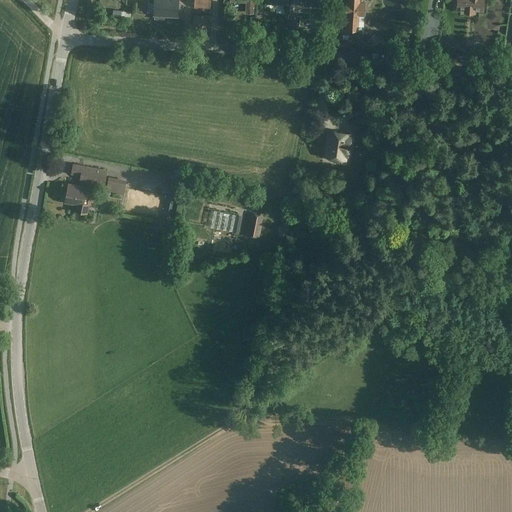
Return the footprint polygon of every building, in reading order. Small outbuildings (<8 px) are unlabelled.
[(153,0),(154,3),(153,13),(153,16),(154,16),(154,19),(165,20),(165,17),(178,18),(179,0),(153,0)] [(194,0),(194,8),(211,9),(210,0),(194,0)] [(253,0),(229,0),(230,0),(246,1),(245,11),(253,12),(253,0)] [(355,30),(358,30),(358,15),(364,15),(365,3),(359,3),(359,0),(348,0),(348,2),(346,2),(345,14),(348,14),(347,30),(349,30),(350,31),(354,31),(355,30)] [(458,0),(458,8),(483,9),(483,0),(458,0)] [(507,0),(498,0),(497,18),(506,19),(507,0)] [(193,13),(192,29),(211,30),(212,14),(193,13)] [(286,17),(277,16),(276,25),(285,25),(286,17)] [(301,21),(290,19),(289,26),(300,28),(301,21)] [(373,47),(380,40),(375,35),(368,41),(373,47)] [(363,105),(355,107),(358,117),(366,115),(363,105)] [(380,123),(384,122),(380,109),(376,110),(380,123)] [(330,156),(345,159),(349,136),(345,135),(345,132),(331,130),(328,147),(331,148),(330,156)] [(83,167),(82,173),(89,174),(88,182),(89,183),(87,189),(87,190),(91,191),(94,192),(95,184),(98,184),(100,170),(83,167)] [(100,170),(98,184),(105,185),(107,172),(100,170)] [(81,177),(80,181),(88,182),(89,174),(82,173),(81,177)] [(124,195),(127,180),(109,177),(106,189),(118,192),(117,194),(124,195)] [(169,188),(179,190),(181,179),(171,177),(169,188)] [(65,193),(64,197),(66,198),(65,199),(77,202),(75,210),(86,212),(83,211),(85,203),(90,204),(91,196),(90,196),(91,191),(87,190),(87,189),(68,185),(67,192),(65,193)] [(173,215),(175,215),(178,198),(176,197),(168,196),(165,213),(168,214),(173,215)] [(251,213),(247,235),(259,238),(263,216),(251,213)] [(279,225),(278,233),(288,234),(289,227),(289,226),(289,225),(288,223),(287,223),(285,222),(284,222),(283,222),(282,222),(280,224),(279,225)]
